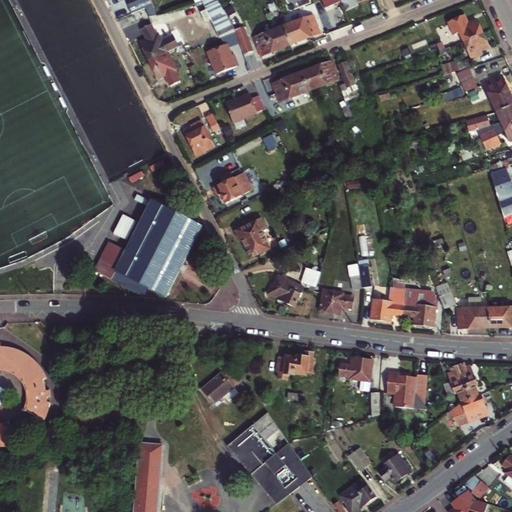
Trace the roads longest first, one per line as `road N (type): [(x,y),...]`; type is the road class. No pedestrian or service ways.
road 1 (residential): [(447,0),(155,114)]
road 2 (residential): [(247,322),(511,350)]
road 3 (residential): [(0,308),(124,309),(247,322)]
road 4 (residential): [(155,114),(244,291),(247,322)]
road 5 (residential): [(400,511),(511,429)]
road 6 (residential): [(97,0),(155,114)]
